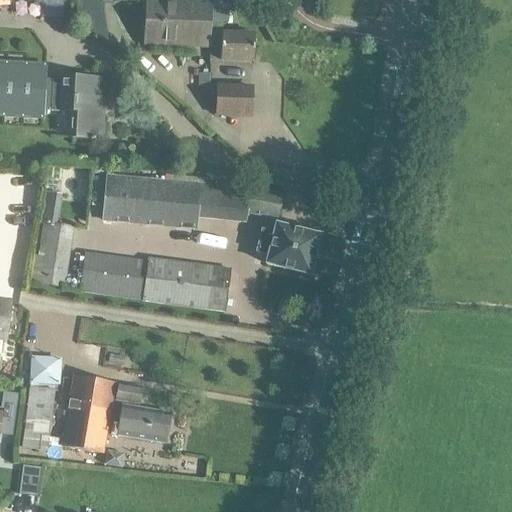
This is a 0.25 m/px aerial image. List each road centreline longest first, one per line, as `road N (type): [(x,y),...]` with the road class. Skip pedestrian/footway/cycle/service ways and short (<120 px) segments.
road 1 (secondary): [(293,511),(422,0)]
road 2 (unknown): [(374,189),(242,162),(209,143),(104,48),(50,28)]
